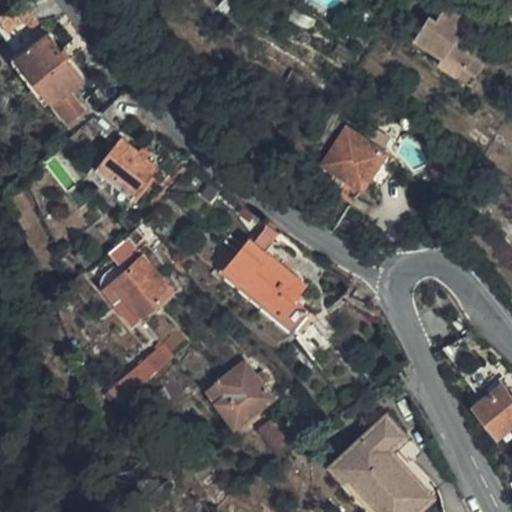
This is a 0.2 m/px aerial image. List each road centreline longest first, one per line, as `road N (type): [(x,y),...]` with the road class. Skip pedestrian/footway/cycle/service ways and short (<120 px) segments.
road 1 (tertiary): [(400,278),(288,218),(166,118),(75,0)]
road 2 (tertiary): [(490,511),(406,322),(400,278)]
road 3 (tertiary): [(400,278),(428,264),(447,271),(511,344)]
